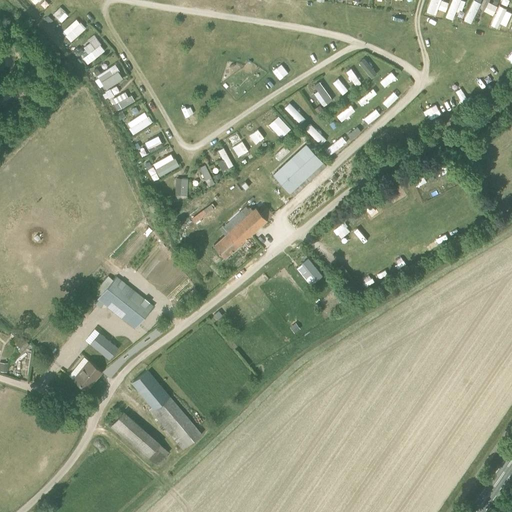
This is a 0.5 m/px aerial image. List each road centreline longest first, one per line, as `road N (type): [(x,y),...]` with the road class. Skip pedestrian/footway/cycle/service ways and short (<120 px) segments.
road 1 (unclassified): [(21,511),(68,465),(123,372),(360,180),(483,124),(511,100)]
road 2 (track): [(362,44),(189,149),(107,21),(109,3),(349,40)]
